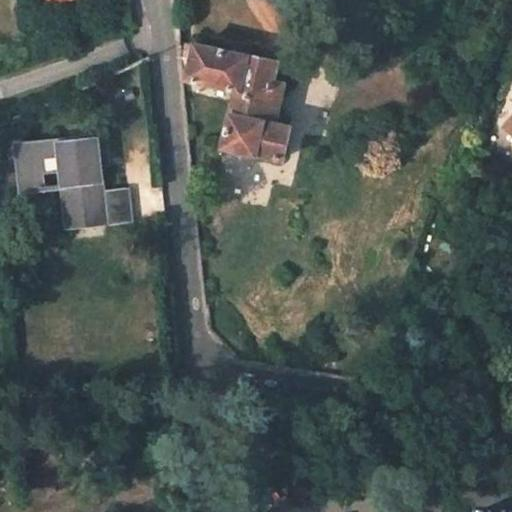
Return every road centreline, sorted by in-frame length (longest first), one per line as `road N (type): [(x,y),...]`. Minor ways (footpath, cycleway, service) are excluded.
road 1 (unclassified): [(194,360),(159,0)]
road 2 (residential): [(511,425),(232,376),(194,360)]
road 3 (unknown): [(307,511),(357,502),(511,509)]
road 4 (unclassified): [(214,511),(194,360)]
